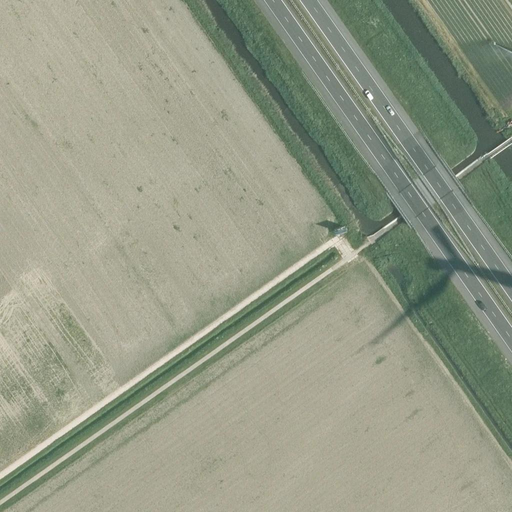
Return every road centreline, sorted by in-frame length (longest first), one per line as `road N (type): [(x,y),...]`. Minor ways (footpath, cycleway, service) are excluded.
road 1 (motorway): [(272,0),(511,340)]
road 2 (motorway): [(511,289),(310,0)]
